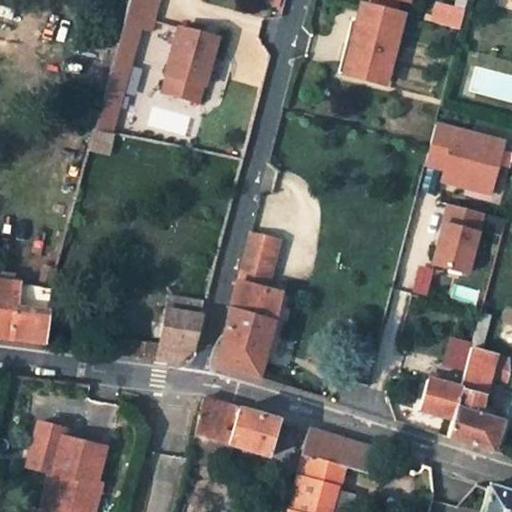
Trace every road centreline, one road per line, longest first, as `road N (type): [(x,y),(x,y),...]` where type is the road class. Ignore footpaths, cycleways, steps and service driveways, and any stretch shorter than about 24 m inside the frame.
road 1 (residential): [(295,0),(193,380)]
road 2 (unclassified): [(193,380),(511,478)]
road 3 (unclassified): [(0,354),(193,380)]
